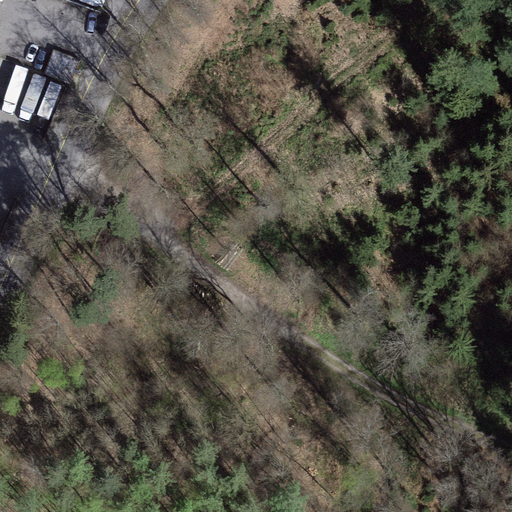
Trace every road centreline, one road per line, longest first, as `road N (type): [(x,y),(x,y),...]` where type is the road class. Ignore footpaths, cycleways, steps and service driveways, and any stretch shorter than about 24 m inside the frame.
road 1 (track): [(511,465),(133,233),(58,172)]
road 2 (unclassified): [(0,302),(150,0)]
